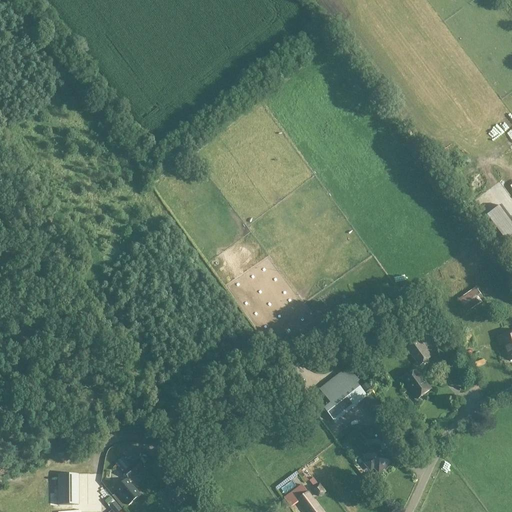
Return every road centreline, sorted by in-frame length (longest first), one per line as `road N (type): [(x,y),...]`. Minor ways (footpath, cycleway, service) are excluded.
road 1 (track): [(205,511),(148,441),(93,442),(69,427),(0,346)]
road 2 (unclassified): [(409,511),(456,425),(511,392)]
